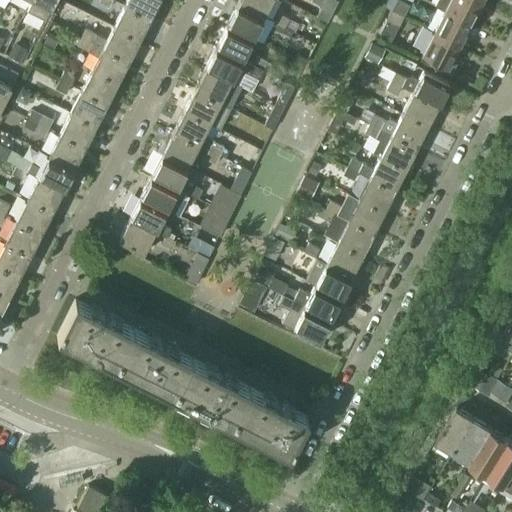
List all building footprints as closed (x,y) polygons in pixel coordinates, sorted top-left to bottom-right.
[(33,0),(49,8),(53,0),(33,0)] [(125,0),(123,4),(148,17),(156,0),(125,0)] [(237,0),(237,2),(262,15),(269,0),(237,0)] [(323,0),(321,5),(316,15),(326,20),(336,0),(323,0)] [(401,0),(394,0),(390,9),(403,15),(409,4),(401,0)] [(443,9),(469,22),(480,0),(479,0),(435,0),(434,4),(443,9)] [(237,2),(226,23),(251,36),(262,15),(237,2)] [(123,4),(112,25),(137,38),(148,17),(123,4)] [(389,42),(397,26),(403,15),(390,9),(376,36),(389,42)] [(443,9),(432,30),(458,43),(469,22),(443,9)] [(277,12),(273,20),(283,26),(288,18),(277,12)] [(268,29),(279,35),(287,38),(291,30),(283,26),(273,20),(268,29)] [(226,23),(215,45),(240,58),(251,36),(226,23)] [(80,36),(127,60),(137,38),(112,25),(106,38),(95,33),(84,27),(80,36)] [(454,51),(458,43),(432,30),(421,52),(432,58),(428,64),(449,75),(459,53),(454,51)] [(43,42),(53,48),(58,37),(48,32),(43,42)] [(97,55),(91,68),(116,81),(127,60),(80,36),(76,44),(97,55)] [(28,49),(14,42),(8,53),(22,60),(28,49)] [(384,49),(371,42),(364,56),(377,63),(384,49)] [(204,66),(229,79),(238,83),(244,71),(257,78),(262,69),(251,63),(240,58),(215,45),(204,66)] [(255,55),(251,63),(262,69),(266,60),(255,55)] [(204,66),(193,88),(219,101),(229,79),(204,66)] [(91,68),(79,90),(105,103),(116,81),(91,68)] [(400,85),(436,103),(448,81),(422,68),(417,79),(409,75),(404,77),(394,71),(390,80),(400,85)] [(64,70),(59,80),(69,85),(74,76),(64,70)] [(0,80),(0,105),(10,86),(0,80)] [(65,92),(69,85),(59,80),(55,87),(65,92)] [(400,85),(390,80),(385,89),(396,94),(400,85)] [(285,81),(274,102),(282,106),(293,84),(285,81)] [(347,85),(340,100),(349,104),(356,90),(347,85)] [(193,88),(183,109),(208,122),(219,101),(193,88)] [(79,90),(69,111),(94,124),(105,103),(79,90)] [(400,111),(425,124),(426,125),(436,103),(411,91),(400,111)] [(271,127),(282,106),(274,102),(267,115),(261,113),(257,119),(264,122),(263,124),(271,127)] [(325,128),(334,133),(346,111),(336,107),(325,128)] [(27,117),(48,127),(52,118),(32,108),(27,117)] [(183,109),(172,131),(197,144),(208,122),(183,109)] [(69,111),(58,132),(84,145),(94,124),(69,111)] [(378,127),(415,146),(425,124),(400,111),(396,121),(388,117),(383,119),(367,111),(363,113),(360,119),(368,122),(378,127)] [(43,136),(48,127),(27,117),(23,126),(43,136)] [(372,150),(379,154),(404,167),(415,146),(378,127),(368,122),(364,131),(378,138),(372,150)] [(172,131),(161,152),(186,165),(197,144),(172,131)] [(58,132),(47,154),(73,166),(84,145),(58,132)] [(212,141),(208,149),(218,154),(222,146),(212,141)] [(0,143),(0,156),(5,159),(11,149),(0,143)] [(11,149),(6,159),(16,164),(26,169),(30,161),(20,156),(21,154),(11,149)] [(214,163),(218,154),(208,149),(203,158),(214,163)] [(196,197),(208,203),(213,195),(179,178),(186,165),(161,152),(150,174),(164,181),(175,187),(196,197)] [(47,154),(36,175),(62,188),(73,166),(47,154)] [(367,176),(393,189),(404,167),(379,154),(372,168),(350,157),(346,165),(356,171),(367,176)] [(320,163),(313,159),(307,170),(315,174),(320,163)] [(15,164),(11,173),(21,179),(26,170),(15,164)] [(229,187),(239,192),(250,170),(240,165),(229,187)] [(352,179),(356,171),(346,165),(342,174),(352,179)] [(150,174),(140,194),(165,207),(175,187),(164,181),(150,174)] [(318,181),(303,174),(294,192),(308,199),(318,181)] [(36,175),(25,197),(51,210),(62,188),(36,175)] [(367,176),(357,197),(382,210),(393,189),(367,176)] [(229,187),(219,182),(211,197),(232,207),(240,193),(239,192),(229,187)] [(128,216),(154,229),(164,235),(175,240),(179,231),(158,221),(165,207),(140,194),(128,216)] [(25,197),(15,217),(40,230),(51,210),(25,197)] [(357,197),(346,219),(371,232),(382,210),(357,197)] [(0,209),(5,212),(9,204),(0,199),(0,209)] [(329,199),(324,208),(335,213),(339,205),(329,199)] [(203,214),(224,224),(229,214),(208,203),(203,214)] [(315,214),(320,216),(331,221),(335,213),(324,208),(319,206),(315,214)] [(142,251),(154,229),(128,216),(117,238),(142,251)] [(15,217),(4,239),(30,252),(40,230),(15,217)] [(346,219),(335,240),(360,253),(371,232),(346,219)] [(279,222),(273,233),(289,241),(295,230),(279,222)] [(271,234),(262,253),(274,259),(283,240),(271,234)] [(170,248),(175,240),(164,235),(160,243),(170,248)] [(4,239),(0,246),(0,264),(18,274),(30,252),(4,239)] [(203,240),(197,251),(207,256),(213,245),(203,240)] [(335,240),(324,261),(324,262),(349,274),(360,253),(335,240)] [(307,242),(303,250),(314,255),(318,248),(307,242)] [(304,279),(313,283),(339,296),(349,274),(324,262),(324,261),(315,257),(304,279)] [(0,264),(0,290),(8,294),(18,274),(0,264)] [(274,272),(260,264),(253,278),(266,285),(274,272)] [(189,265),(183,276),(195,282),(200,270),(189,265)] [(238,302),(253,310),(265,285),(251,278),(238,302)] [(281,294),(328,317),(339,296),(313,283),(308,293),(298,287),(296,290),(286,285),(281,294)] [(281,294),(277,292),(271,303),(280,308),(282,305),(298,312),(291,326),(317,339),(328,317),(281,294)] [(74,298),(55,334),(114,364),(132,328),(74,298)] [(511,314),(496,341),(511,351),(511,314)] [(132,328),(114,364),(172,393),(190,357),(132,328)] [(190,357),(172,393),(230,422),(248,386),(190,357)] [(470,383),(487,394),(503,369),(493,363),(488,372),(480,367),(470,383)] [(490,391),(506,402),(511,392),(511,387),(498,379),(490,391)] [(248,386),(230,422),(288,452),(304,420),(306,416),(248,386)] [(456,406),(435,440),(453,451),(475,417),(456,406)] [(475,417),(453,451),(470,462),(492,428),(475,417)] [(492,428),(470,462),(488,473),(509,439),(492,428)] [(511,440),(509,439),(488,473),(504,483),(511,469),(511,440)] [(408,485),(417,491),(425,478),(415,472),(408,485)] [(87,483),(76,505),(88,511),(94,511),(105,492),(87,483)] [(440,499),(428,491),(424,499),(436,506),(440,499)] [(444,511),(446,511),(461,511),(465,507),(452,499),(444,511)]
